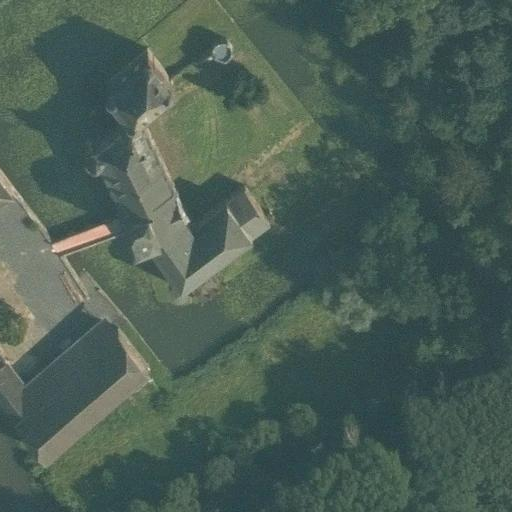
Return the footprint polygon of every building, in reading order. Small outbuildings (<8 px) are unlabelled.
[(212,48),(212,50),(213,52),(214,54),(215,55),(216,56),(218,57),(220,58),(221,58),(223,58),(225,58),(227,57),(228,56),(229,54),(230,53),(231,51),(231,49),(231,47),(231,46),(230,44),(229,42),(227,41),(226,40),(224,40),(222,39),(220,39),(219,40),(217,41),(215,42),(214,43),(213,45),(213,47),(212,48)] [(170,272),(169,273),(169,275),(168,278),(169,281),(170,284),(173,286),(176,288),(179,288),(183,288),(186,286),(188,284),(189,275),(270,215),(243,182),(194,220),(182,196),(142,108),(176,80),(148,46),(102,82),(125,109),(91,137),(89,138),(87,140),(86,141),(85,143),(84,145),(84,147),(84,149),(85,151),(85,153),(87,154),(88,156),(89,157),(90,157),(92,158),(94,159),(112,196),(125,223),(132,237),(143,231),(170,272)] [(313,173),(313,174),(314,175),(315,176),(316,177),(317,178),(318,178),(319,178),(321,178),(322,178),(323,178),(325,177),(326,176),(326,175),(327,174),(328,173),(328,171),(328,170),(328,169),(327,167),(326,166),(326,165),(325,164),(323,164),(322,163),(321,163),(319,163),(318,163),(317,164),(316,164),(315,165),(314,166),(313,167),(313,169),(312,170),(312,171),(313,173)] [(0,194),(14,190),(0,170),(0,194)] [(0,398),(44,454),(125,388),(132,397),(150,382),(142,371),(149,365),(116,325),(90,344),(33,392),(0,348),(0,398)]
